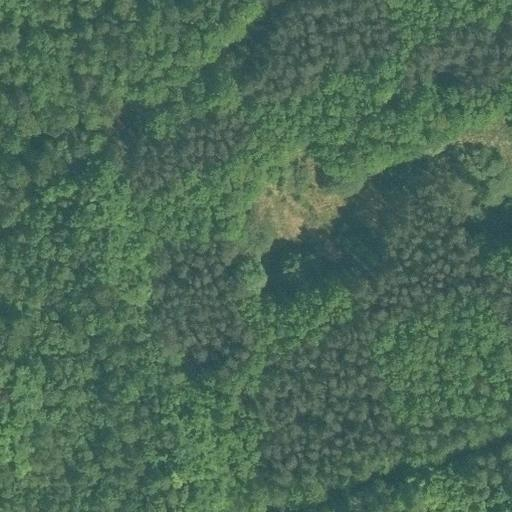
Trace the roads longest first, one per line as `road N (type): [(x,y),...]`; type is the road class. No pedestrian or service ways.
road 1 (track): [(0,228),(121,108),(270,0)]
road 2 (track): [(248,511),(511,425)]
